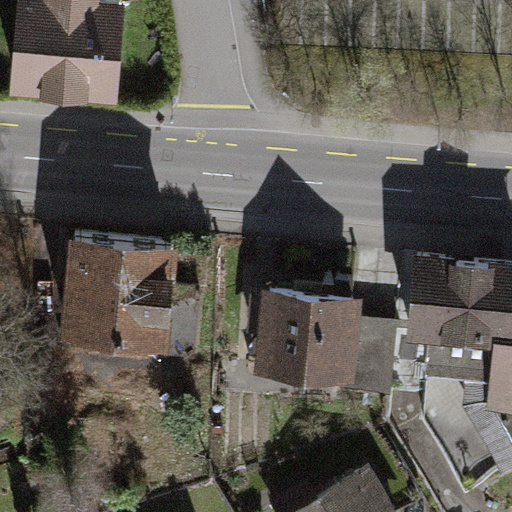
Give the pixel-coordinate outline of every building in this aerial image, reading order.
[(120,0),(15,0),(9,72),(113,82),(120,0)] [(174,236),(76,228),(69,325),(167,332),(174,236)] [(511,262),(414,255),(403,381),(425,383),(423,411),(466,482),(511,453),(511,262)] [(272,281),(265,359),(349,367),(356,288),(272,281)] [(278,511),(398,511),(365,458),(278,511)]
